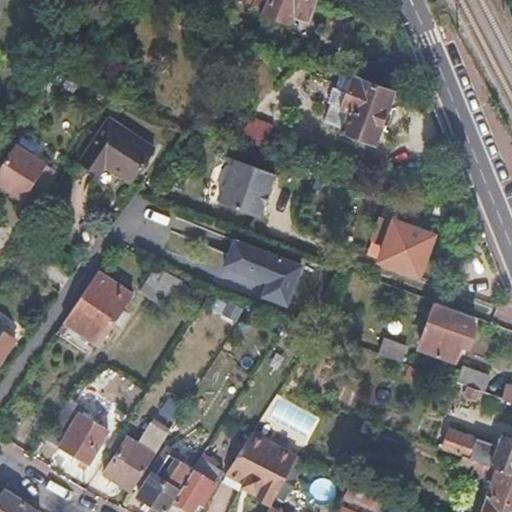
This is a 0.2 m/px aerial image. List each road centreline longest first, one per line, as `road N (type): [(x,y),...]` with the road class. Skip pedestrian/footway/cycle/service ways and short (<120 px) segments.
road 1 (residential): [(511,248),(410,0)]
road 2 (unknown): [(0,394),(103,246)]
